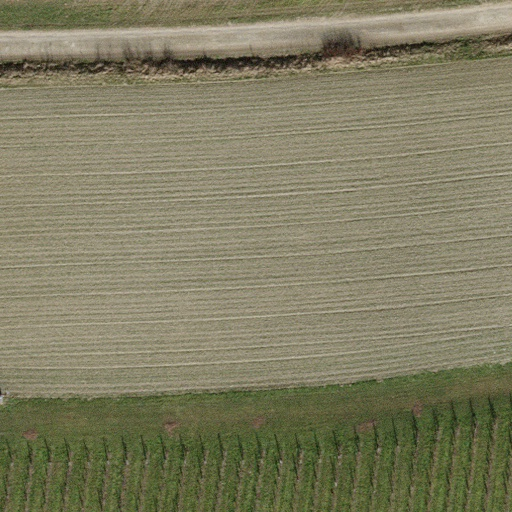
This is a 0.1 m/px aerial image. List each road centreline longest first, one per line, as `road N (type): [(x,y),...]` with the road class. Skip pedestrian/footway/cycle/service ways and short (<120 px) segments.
road 1 (track): [(0,421),(367,415),(511,386)]
road 2 (track): [(0,41),(320,33),(511,8)]
